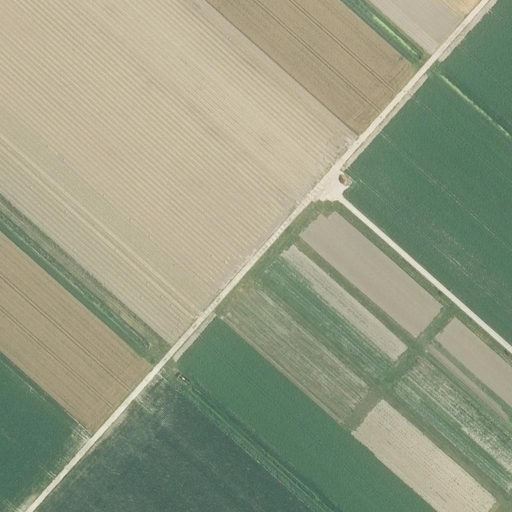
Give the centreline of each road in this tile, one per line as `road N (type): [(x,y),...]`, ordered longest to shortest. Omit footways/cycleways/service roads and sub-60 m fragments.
road 1 (track): [(511,350),(323,182)]
road 2 (track): [(485,0),(323,182)]
road 3 (track): [(323,182),(167,357)]
road 4 (track): [(167,357),(29,511)]
